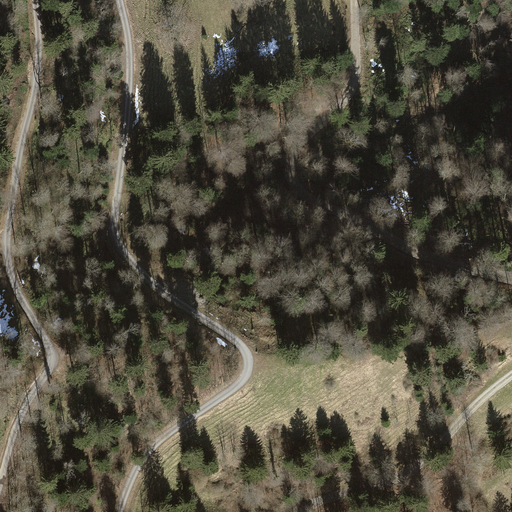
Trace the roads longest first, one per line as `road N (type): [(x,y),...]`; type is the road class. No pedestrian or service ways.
road 1 (unclassified): [(120,511),(144,456),(234,388),(248,361),(237,339),(154,281),(117,237),(130,66),(121,0)]
road 2 (unclassified): [(36,0),(40,68),(8,253),(52,361),(23,414),(0,486)]
road 3 (track): [(354,0),(354,83),(294,153),(291,182),(313,202),(407,249),(511,280)]
road 4 (track): [(511,374),(414,469),(296,511)]
